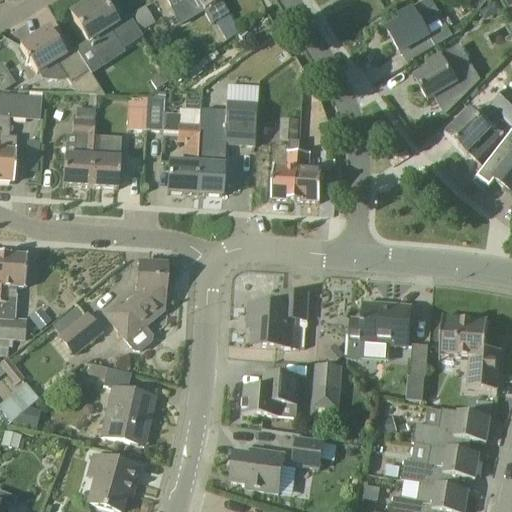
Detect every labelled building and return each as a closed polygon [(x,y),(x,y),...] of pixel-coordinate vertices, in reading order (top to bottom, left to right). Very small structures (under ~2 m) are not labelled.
[(121,52),(142,39),(129,17),(116,25),(100,0),(97,0),(70,17),(95,56),(115,43),(121,52)] [(226,14),(220,3),(225,0),(164,0),(171,11),(190,0),(193,0),(202,14),(208,24),(226,14)] [(511,0),(502,0),(511,17),(511,0)] [(400,55),(404,53),(409,63),(451,39),(430,1),(396,19),(399,25),(387,31),(400,55)] [(495,3),(487,9),(493,17),(501,12),(495,3)] [(130,18),(140,34),(152,27),(142,11),(130,18)] [(239,35),(228,17),(215,24),(226,44),(239,35)] [(104,99),(75,53),(66,58),(48,31),(20,49),(38,77),(56,65),(76,97),(104,99)] [(250,39),(244,32),(243,33),(237,37),(243,44),(250,39)] [(428,103),(435,99),(444,115),(478,81),(458,48),(424,67),(427,72),(415,80),(428,103)] [(9,76),(0,81),(0,86),(4,93),(15,86),(9,76)] [(162,76),(150,83),(156,91),(167,84),(162,76)] [(502,123),(511,132),(511,92),(510,91),(490,110),(491,112),(480,122),(471,113),(448,136),(467,156),(468,155),(477,164),(495,144),(488,137),(502,123)] [(0,184),(13,185),(16,151),(3,151),(3,139),(9,139),(10,134),(9,134),(10,120),(25,121),(27,98),(0,97),(0,184)] [(147,104),(145,133),(163,134),(165,102),(157,101),(147,101),(147,104)] [(145,133),(147,104),(128,103),(127,132),(145,133)] [(226,105),(223,147),(255,149),(258,107),(226,105)] [(84,158),(65,157),(65,156),(62,188),(90,190),(94,139),(95,110),(77,109),(77,121),(74,120),(73,137),(78,137),(77,151),(84,152),(84,158)] [(289,143),(298,143),(299,122),(281,121),(280,142),(289,143)] [(169,163),(167,195),(195,197),(200,128),(179,127),(178,144),(187,145),(186,158),(190,158),(189,165),(169,163)] [(200,128),(195,197),(223,199),(225,167),(203,166),(204,156),(217,157),(218,147),(219,147),(220,129),(200,128)] [(511,134),(477,179),(489,189),(494,182),(511,196),(511,134)] [(120,160),(100,159),(101,153),(103,153),(104,140),(94,139),(90,190),(118,192),(120,160)] [(298,154),(299,143),(298,143),(289,143),(288,154),(286,154),(285,170),(274,169),(272,202),(296,204),(298,154)] [(298,154),(296,204),(320,205),(322,173),(309,172),(310,155),(298,154)] [(17,294),(12,293),(13,289),(25,290),(27,258),(3,257),(0,302),(0,340),(25,342),(27,322),(15,321),(17,294)] [(166,267),(139,265),(136,298),(138,298),(121,312),(117,306),(104,317),(134,353),(139,354),(150,345),(151,339),(144,329),(163,313),(166,267)] [(250,306),(248,331),(254,331),(253,349),(299,351),(300,332),(293,331),(294,322),(306,323),(307,296),(283,295),(283,308),(250,306)] [(364,305),(362,322),(350,321),(348,362),(356,363),(360,361),(363,357),(364,345),(408,349),(411,309),(364,305)] [(39,332),(51,323),(41,311),(30,321),(39,332)] [(59,340),(73,357),(100,335),(86,318),(83,321),(75,312),(54,329),(61,338),(59,340)] [(488,322),(443,318),(440,356),(470,359),(467,390),(497,393),(501,352),(485,351),(488,322)] [(334,366),(345,356),(336,345),(325,355),(334,366)] [(412,347),(410,379),(426,380),(428,349),(412,347)] [(8,352),(0,351),(0,359),(8,360),(8,352)] [(8,361),(0,367),(0,369),(5,376),(16,389),(24,382),(8,361)] [(89,376),(106,380),(107,371),(91,368),(89,376)] [(315,369),(313,393),(339,394),(341,370),(315,369)] [(102,439),(139,447),(144,428),(141,428),(143,420),(152,422),(157,400),(128,393),(131,377),(107,371),(106,380),(103,390),(112,392),(102,439)] [(242,417),(296,421),(300,378),(264,375),(263,390),(245,388),(242,417)] [(0,411),(11,425),(28,411),(38,402),(25,386),(0,406),(0,411)] [(492,405),(480,404),(479,417),(491,418),(492,405)] [(40,414),(28,411),(11,425),(36,430),(40,414)] [(413,446),(432,449),(432,448),(464,453),(466,442),(488,445),(492,420),(443,412),(443,415),(429,413),(426,428),(417,426),(413,446)] [(380,438),(396,434),(393,420),(377,425),(380,438)] [(1,447),(2,448),(18,452),(21,438),(4,434),(1,447)] [(293,467),(319,471),(323,445),(297,441),(293,467)] [(421,484),(453,490),(454,478),(477,482),(481,456),(464,453),(432,448),(432,449),(429,467),(406,463),(402,482),(421,486),(421,484)] [(247,491),(279,496),(284,457),(252,453),(251,456),(236,453),(235,463),(233,463),(232,463),(231,464),(231,465),(230,467),(229,468),(229,470),(229,471),(230,472),(230,473),(231,475),(233,475),(231,485),(247,487),(247,491)] [(102,461),(89,507),(105,511),(122,511),(129,486),(135,488),(139,471),(102,461)] [(400,470),(386,467),(384,478),(398,481),(400,470)] [(392,511),(466,511),(470,493),(453,490),(421,484),(421,486),(418,503),(394,499),(392,511)] [(377,504),(379,491),(364,489),(362,501),(377,504)]
